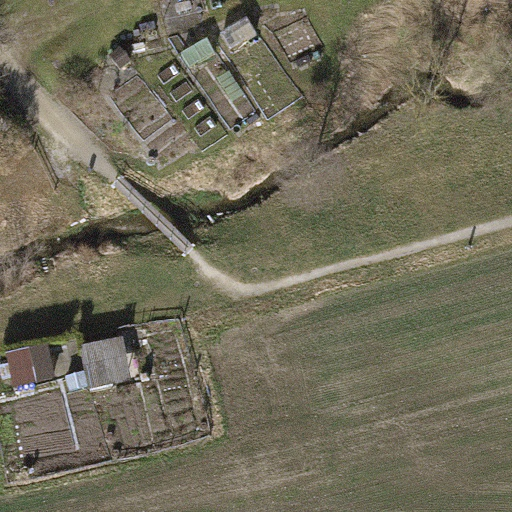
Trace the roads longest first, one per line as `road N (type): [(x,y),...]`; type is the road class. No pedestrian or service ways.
road 1 (residential): [(0,74),(207,273)]
road 2 (track): [(0,344),(173,310),(207,273)]
